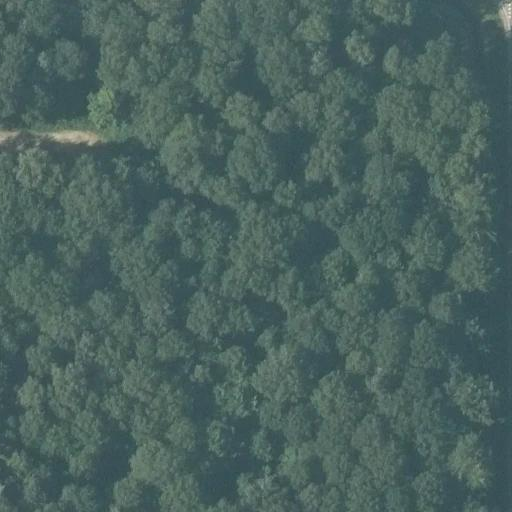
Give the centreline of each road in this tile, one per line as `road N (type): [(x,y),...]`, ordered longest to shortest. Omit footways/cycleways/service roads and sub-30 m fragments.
road 1 (track): [(221,511),(373,115),(397,16)]
road 2 (track): [(0,60),(293,78),(360,109)]
road 3 (track): [(364,511),(393,371),(378,317),(372,232),(355,200),(334,185)]
road 4 (track): [(41,241),(53,402),(69,458),(122,475),(165,511)]
road 5 (track): [(75,242),(301,276)]
